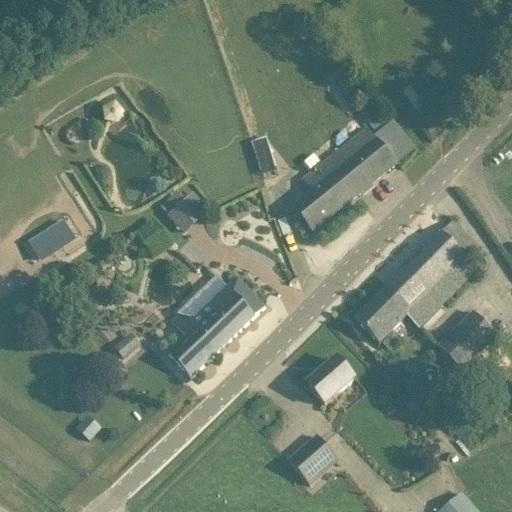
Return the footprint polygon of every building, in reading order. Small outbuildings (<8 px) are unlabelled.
[(315,19),(299,18),(297,38),(313,40),(315,19)] [(99,123),(115,121),(113,105),(97,107),(99,123)] [(295,211),(302,220),(314,236),(398,167),(385,152),(370,133),(304,183),(314,197),(295,211)] [(264,138),(250,143),(262,175),(276,170),(264,138)] [(175,192),(158,210),(182,234),(208,209),(192,192),(184,200),(175,192)] [(155,222),(135,237),(153,261),(173,246),(155,222)] [(77,243),(64,223),(30,244),(43,264),(77,243)] [(478,273),(470,265),(482,253),(454,225),(356,323),(380,347),(407,320),(419,332),(478,273)] [(266,310),(252,296),(239,282),(229,291),(221,282),(173,326),(188,342),(170,359),(178,367),(192,381),(266,310)] [(463,375),(498,339),(473,314),(438,350),(463,375)] [(511,364),(508,360),(488,375),(501,393),(511,384),(511,364)] [(356,383),(352,378),(339,363),(308,389),(326,409),(356,383)] [(88,419),(77,432),(90,444),(102,431),(88,419)] [(340,465),(317,439),(288,464),(311,490),(340,465)] [(477,511),(463,495),(443,511),(477,511)]
